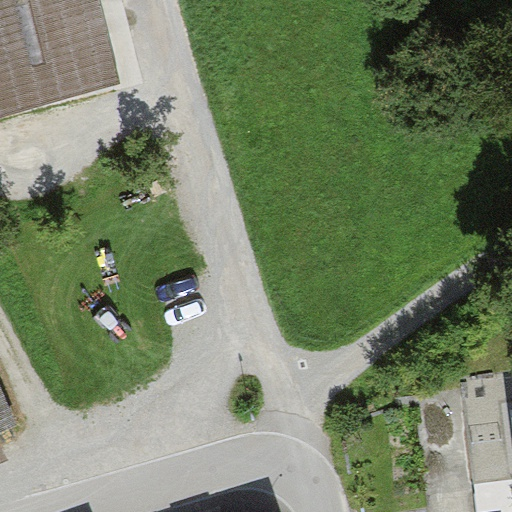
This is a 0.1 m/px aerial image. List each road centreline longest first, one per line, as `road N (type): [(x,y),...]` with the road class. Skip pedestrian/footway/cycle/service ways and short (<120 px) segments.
road 1 (track): [(281,463),(281,432),(166,0)]
road 2 (track): [(281,432),(357,355),(511,251)]
road 3 (residential): [(72,511),(261,461),(300,471),(319,511)]
